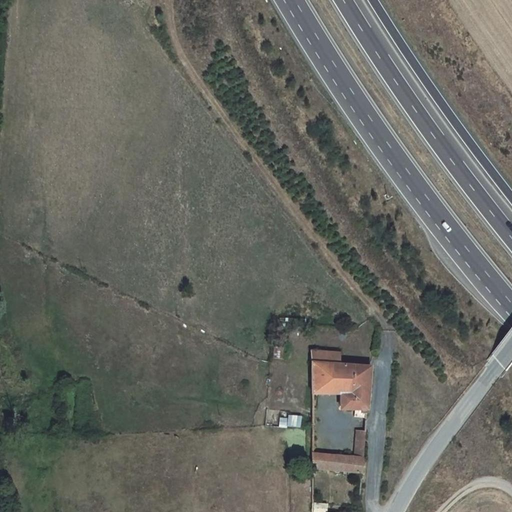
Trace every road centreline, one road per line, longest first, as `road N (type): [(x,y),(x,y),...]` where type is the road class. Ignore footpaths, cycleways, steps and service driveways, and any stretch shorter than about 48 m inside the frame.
road 1 (motorway): [(292,0),(458,250),(511,310)]
road 2 (motorway): [(511,232),(351,0)]
road 3 (motorway): [(511,194),(380,0)]
road 4 (unclassified): [(511,345),(395,511)]
road 5 (unclassified): [(388,340),(372,511)]
